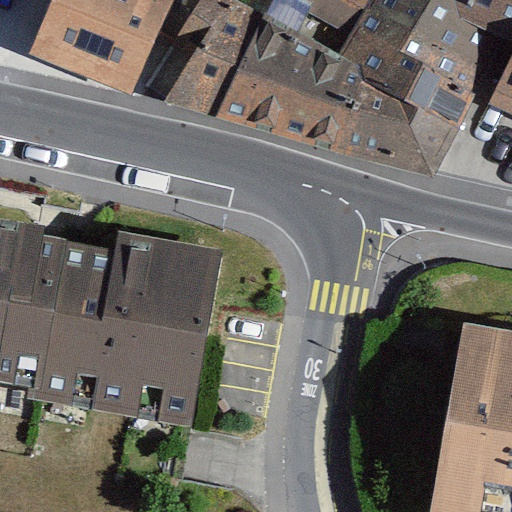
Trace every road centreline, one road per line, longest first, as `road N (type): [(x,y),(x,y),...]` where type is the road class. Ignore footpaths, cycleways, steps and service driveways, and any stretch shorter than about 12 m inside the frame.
road 1 (tertiary): [(358,197),(0,111)]
road 2 (residential): [(358,197),(317,394),(329,511)]
road 3 (tertiary): [(511,228),(358,197)]
